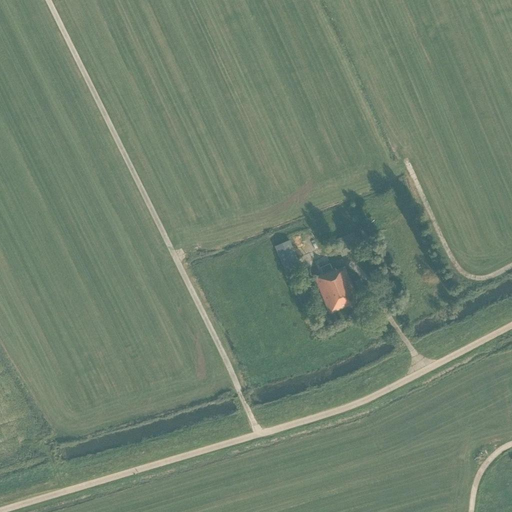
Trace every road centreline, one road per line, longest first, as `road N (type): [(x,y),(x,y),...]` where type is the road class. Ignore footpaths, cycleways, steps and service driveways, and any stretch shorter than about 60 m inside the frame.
road 1 (unclassified): [(511,324),(333,411),(0,510)]
road 2 (track): [(257,434),(47,0)]
road 3 (track): [(511,266),(474,280),(457,275),(404,164)]
